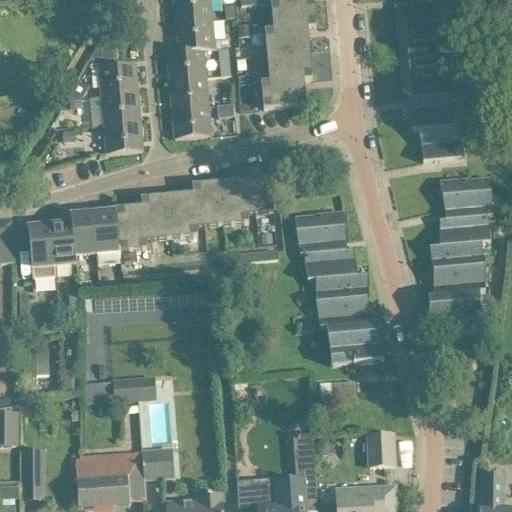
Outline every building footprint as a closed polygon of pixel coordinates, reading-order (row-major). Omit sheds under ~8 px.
[(174,12),(176,27),(212,24),(209,0),(175,0),(176,12),(174,12)] [(234,0),(235,11),(241,10),(267,7),(266,0),(249,0),(240,1),(240,0),(234,0)] [(265,33),(267,61),(310,57),(309,43),(300,43),(299,32),(316,30),(314,3),(271,7),(273,33),(265,33)] [(411,101),(412,110),(412,112),(412,135),(418,135),(421,149),(423,166),(461,162),(460,146),(456,131),(462,131),(462,108),(461,96),(445,98),(437,5),(395,9),(402,91),(411,101)] [(224,9),(225,22),(234,21),(234,9),(224,9)] [(177,41),(178,55),(178,56),(203,53),(214,52),(212,24),(176,27),(176,28),(178,27),(179,41),(177,41)] [(231,79),(229,51),(218,52),(221,80),(231,79)] [(170,85),(205,82),(203,53),(178,56),(178,55),(167,56),(168,71),(170,71),(172,84),(170,85)] [(310,57),(267,61),(270,85),(261,85),(263,113),(306,109),(305,95),(297,96),(295,84),(312,83),(310,57)] [(99,71),(101,100),(138,97),(137,96),(135,96),(134,83),(136,83),(135,68),(99,71)] [(212,82),(213,96),(231,94),(229,80),(212,82)] [(172,113),(172,114),(208,111),(205,82),(170,85),(171,100),(173,100),(174,113),(172,113)] [(101,100),(104,129),(140,126),(140,125),(138,125),(137,112),(139,112),(138,97),(101,100)] [(232,109),(217,110),(218,121),(233,120),(232,109)] [(208,111),(172,114),(173,129),(175,129),(177,142),(175,142),(175,143),(211,140),(208,111)] [(140,126),(104,129),(106,158),(143,155),(143,154),(140,154),(139,141),(141,141),(140,126)] [(76,133),(63,134),(64,145),(77,144),(76,133)] [(71,182),(103,175),(101,161),(68,167),(71,182)] [(232,185),(218,186),(222,229),(248,227),(248,218),(273,216),(270,173),(243,176),(244,192),(233,193),(232,185)] [(428,301),(428,302),(429,310),(429,340),(459,337),(459,336),(481,334),(480,319),(480,296),(485,296),(485,269),(481,246),(489,246),(489,229),(488,219),(492,219),(492,195),(491,182),(470,184),(470,183),(440,185),(445,214),(445,223),(439,224),(439,250),(429,251),(433,273),(433,300),(428,301)] [(181,198),(167,199),(171,242),(198,240),(197,231),(222,229),(218,186),(192,189),(193,205),(182,206),(181,198)] [(130,211),(117,212),(121,255),(147,253),(146,244),(171,242),(167,199),(141,202),(142,218),(131,219),(130,211)] [(117,212),(116,212),(116,216),(93,218),(97,257),(121,255),(117,212)] [(347,254),(346,245),(346,230),(343,216),(315,218),(315,220),(295,222),(296,235),(300,258),(304,258),(304,268),(307,284),(316,284),(316,306),(320,333),(326,332),(330,355),(331,369),(353,367),(353,369),(383,366),(378,337),(377,329),(377,327),(372,328),(368,302),(368,279),(357,280),(353,254),(347,254)] [(93,218),(72,220),(75,259),(97,257),(93,218)] [(71,228),(51,230),(55,269),(76,267),(75,259),(72,220),(71,220),(71,228)] [(56,281),(55,269),(51,230),(28,232),(33,283),(56,281)] [(271,237),(261,238),(262,247),(272,246),(271,237)] [(0,243),(0,266),(0,267),(15,266),(13,243),(0,243)] [(162,246),(163,259),(172,258),(171,245),(162,246)] [(187,248),(179,249),(179,257),(188,256),(187,248)] [(278,264),(277,255),(239,258),(239,267),(278,264)] [(20,296),(21,310),(28,309),(27,296),(20,296)] [(29,323),(28,309),(21,310),(21,324),(29,323)] [(15,332),(29,331),(29,323),(21,324),(15,324),(15,332)] [(452,376),(472,375),(471,360),(451,361),(452,376)] [(355,385),(333,386),(334,406),(357,405),(355,385)] [(117,389),(118,405),(138,403),(137,387),(117,389)] [(275,429),(289,431),(291,417),(278,415),(275,429)] [(1,449),(18,449),(18,417),(0,417),(0,436),(1,437),(1,449)] [(367,439),(368,471),(395,470),(393,437),(367,439)] [(159,452),(141,454),(142,463),(143,483),(145,483),(161,482),(159,452)] [(127,464),(76,467),(79,510),(129,506),(129,504),(145,503),(143,483),(142,463),(127,464)] [(240,473),(242,498),(255,497),(253,464),(240,465),(240,473)] [(504,478),(502,478),(482,478),(482,511),(479,511),(511,511),(504,511),(504,478)] [(43,481),(24,482),(24,506),(43,505),(43,481)] [(279,510),(259,511),(295,511),(296,510),(295,510),(294,487),(278,488),(279,510)] [(396,511),(396,490),(376,491),(336,494),(336,511),(396,511)] [(222,511),(222,497),(195,499),(196,503),(166,505),(165,511),(222,511)]
